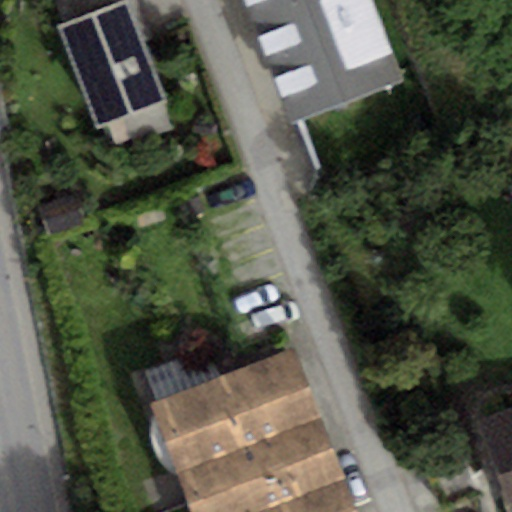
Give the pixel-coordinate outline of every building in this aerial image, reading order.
[(54,0),(64,22),(122,0),(128,0),(143,39),(152,36),(138,0),(54,0)] [(122,0),(64,22),(55,25),(95,130),(167,103),(143,39),(128,0),(122,0)] [(372,0),(246,0),(295,123),(404,81),(372,0)] [(352,511),(294,348),(153,404),(191,511),(352,511)] [(511,511),(511,408),(477,421),(510,511),(511,511)]
